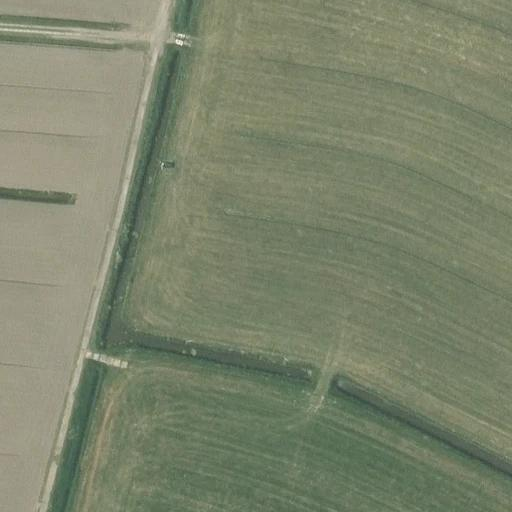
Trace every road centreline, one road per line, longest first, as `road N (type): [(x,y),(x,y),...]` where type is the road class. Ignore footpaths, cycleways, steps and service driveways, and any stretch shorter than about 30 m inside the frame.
road 1 (track): [(40,511),(157,36),(511,64)]
road 2 (track): [(165,0),(157,36),(0,26)]
road 3 (track): [(219,390),(85,355)]
